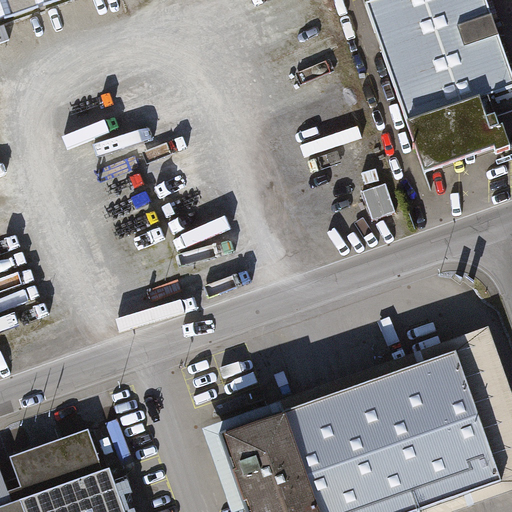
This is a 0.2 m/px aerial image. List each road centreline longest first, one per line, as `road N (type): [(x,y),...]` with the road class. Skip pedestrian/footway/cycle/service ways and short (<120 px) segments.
road 1 (unknown): [(147,348),(86,241),(47,142),(57,90),(95,54),(157,52),(192,62),(227,97),(299,297)]
road 2 (residential): [(0,400),(498,230)]
